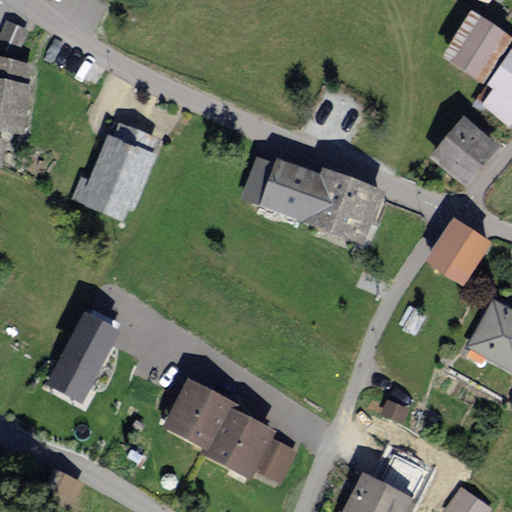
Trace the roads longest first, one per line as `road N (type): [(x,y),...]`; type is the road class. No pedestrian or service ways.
road 1 (residential): [(21,0),(203,107),(457,214)]
road 2 (residential): [(304,511),(372,337),(402,280),(457,214)]
road 3 (residential): [(0,431),(146,511)]
